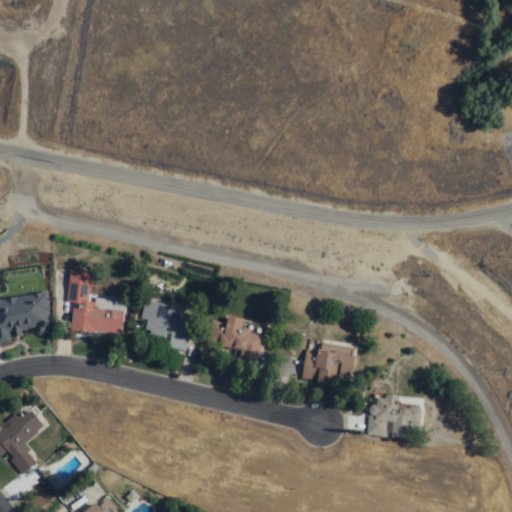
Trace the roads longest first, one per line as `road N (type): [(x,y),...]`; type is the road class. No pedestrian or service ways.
road 1 (residential): [(0,147),(353,217),(446,218),(511,205)]
road 2 (residential): [(21,212),(347,282)]
road 3 (residential): [(0,369),(69,363),(318,423)]
road 4 (residential): [(347,282),(455,350),(492,411)]
road 5 (track): [(20,151),(20,45),(52,0)]
